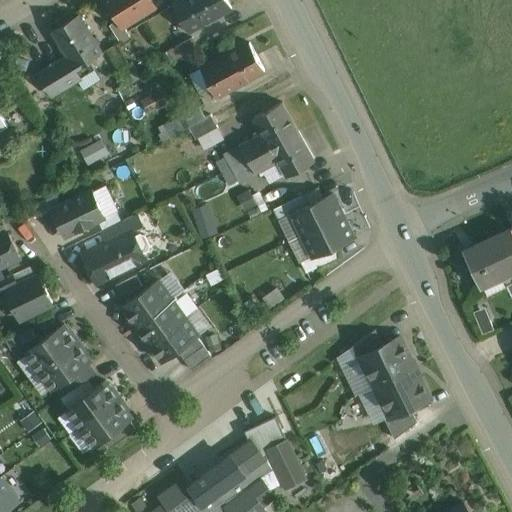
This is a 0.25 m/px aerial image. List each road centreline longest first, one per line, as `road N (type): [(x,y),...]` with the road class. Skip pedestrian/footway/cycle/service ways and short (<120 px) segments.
road 1 (residential): [(404,235),(256,344),(180,428)]
road 2 (secondary): [(404,235),(287,0)]
road 3 (secondary): [(511,445),(404,235)]
road 4 (residential): [(180,428),(55,254)]
road 5 (residential): [(180,428),(68,511)]
road 6 (residential): [(404,235),(511,181)]
